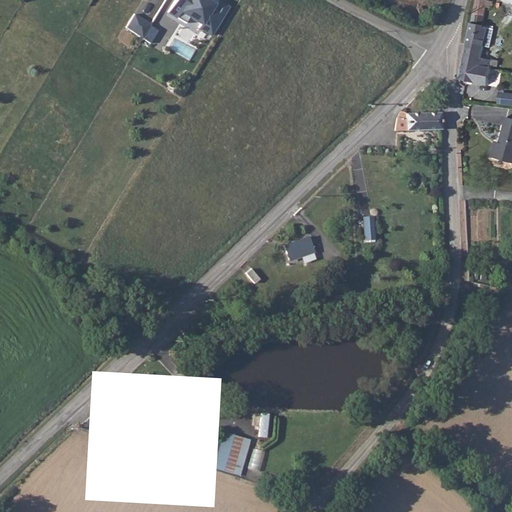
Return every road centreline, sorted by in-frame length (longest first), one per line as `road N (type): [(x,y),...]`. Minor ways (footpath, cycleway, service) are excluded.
road 1 (tertiary): [(431,55),(0,478)]
road 2 (unclassified): [(313,511),(412,381),(452,307),(448,75),(431,55)]
road 3 (track): [(380,418),(497,511)]
